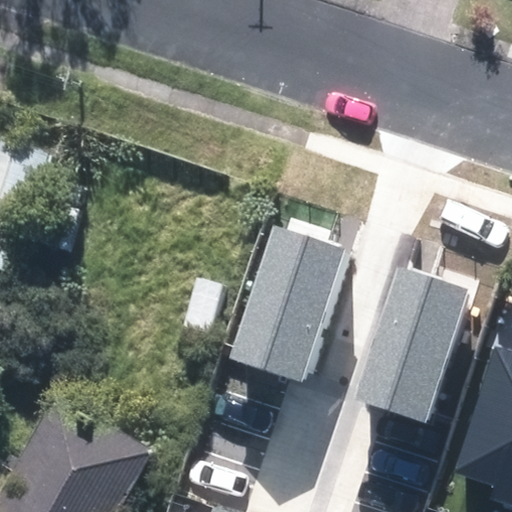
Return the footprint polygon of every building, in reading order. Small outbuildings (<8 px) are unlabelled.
[(53,158),(0,140),(0,269),(16,275),(53,158)] [(343,249),(272,226),(229,359),(300,382),(343,249)] [(472,287),(401,264),(358,397),(430,420),(472,287)] [(511,351),(494,345),(454,468),(498,483),(492,501),(511,507),(511,351)] [(121,511),(160,447),(66,393),(0,505),(0,511),(121,511)]
